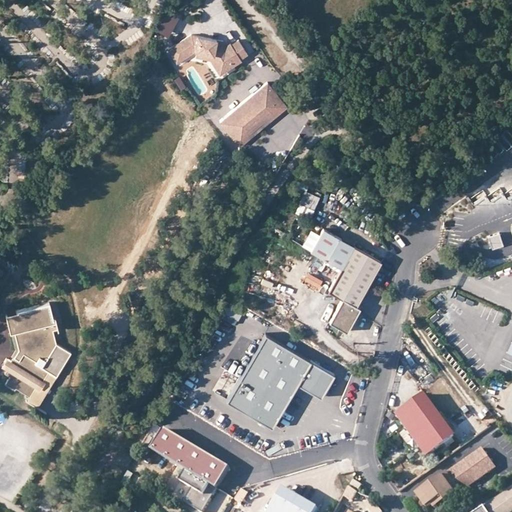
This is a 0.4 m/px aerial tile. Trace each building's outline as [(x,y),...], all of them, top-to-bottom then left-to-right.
[(190,35),(167,50),(175,63),(193,51),(195,52),(212,55),(220,67),(229,61),(232,66),(240,60),(239,59),(246,54),(237,40),(225,47),(221,41),(190,35)] [(212,55),(195,52),(194,57),(209,60),(218,74),(232,66),(229,61),(220,67),(212,55)] [(254,114),(278,95),(268,82),(220,121),(227,129),(230,127),(240,140),(262,122),(254,114)] [(287,106),(278,95),(254,114),(262,122),(264,125),(287,106)] [(264,125),(262,122),(240,140),(230,127),(227,129),(240,145),(264,125)] [(302,194),(304,190),(295,186),(293,190),(302,194)] [(318,196),(304,190),(302,194),(298,201),(313,208),(318,196)] [(311,251),(326,259),(338,236),(323,228),(311,251)] [(498,232),(488,236),(491,248),(502,244),(498,232)] [(326,259),(341,267),(354,245),(338,236),(326,259)] [(341,267),(369,282),(381,261),(354,245),(341,267)] [(357,305),(369,282),(341,267),(329,290),(343,298),(330,321),(347,331),(360,307),(357,305)] [(17,313),(22,330),(13,332),(17,349),(10,361),(6,368),(3,372),(8,375),(4,383),(14,389),(15,387),(28,396),(38,380),(41,381),(47,372),(40,367),(55,344),(52,330),(57,329),(54,317),(52,318),(48,302),(17,311),(17,313)] [(22,330),(17,313),(5,316),(9,333),(13,332),(22,330)] [(335,375),(265,333),(226,399),(272,427),(297,384),(321,398),(335,375)] [(70,353),(55,344),(40,367),(47,372),(55,376),(70,353)] [(6,368),(10,361),(5,358),(1,365),(6,368)] [(41,381),(38,380),(28,396),(25,401),(36,407),(43,396),(55,376),(47,372),(41,381)] [(456,436),(425,395),(398,415),(428,456),(456,436)] [(230,468),(166,430),(153,451),(187,471),(218,489),(230,468)] [(485,446),(448,474),(460,491),(498,464),(485,446)] [(200,511),(204,511),(218,489),(187,471),(181,482),(192,489),(184,502),(200,511)] [(460,491),(448,474),(419,494),(428,508),(442,498),(445,502),(460,491)] [(362,485),(355,480),(353,485),(360,490),(362,485)] [(317,511),(320,509),(285,489),(271,511),(317,511)] [(511,511),(511,489),(477,511),(511,511)] [(382,511),(373,499),(367,504),(373,511),(382,511)]
